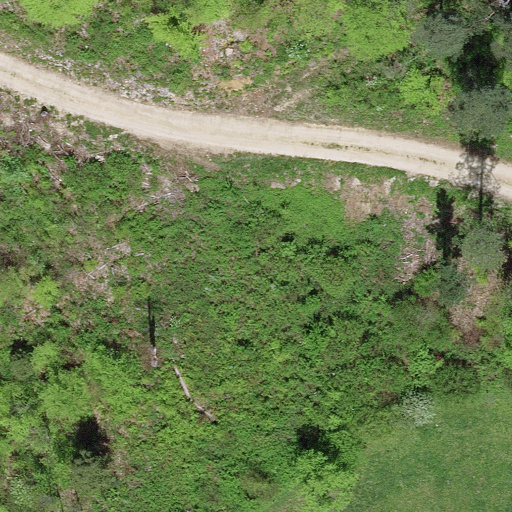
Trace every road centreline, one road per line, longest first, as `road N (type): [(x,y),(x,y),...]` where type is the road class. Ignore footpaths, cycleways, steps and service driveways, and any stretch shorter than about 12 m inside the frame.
road 1 (track): [(0,70),(30,86),(184,129),(334,143),(511,177)]
road 2 (track): [(224,132),(465,0)]
